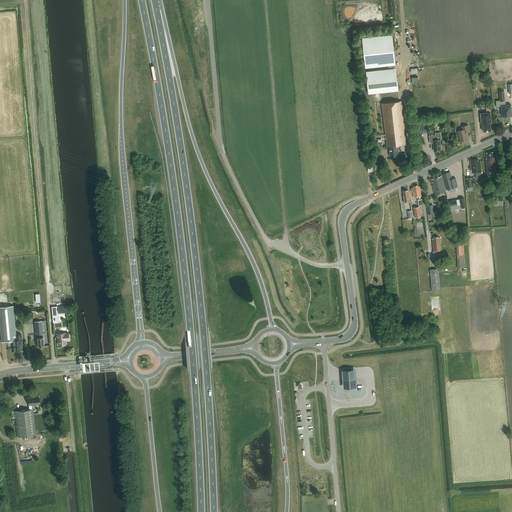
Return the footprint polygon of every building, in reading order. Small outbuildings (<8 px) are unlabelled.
[(366,67),(395,64),(392,34),(363,37),(366,67)] [(366,71),(369,94),(398,90),(396,68),(366,71)] [(398,154),(397,144),(405,143),(406,143),(402,101),(382,103),(382,105),(383,116),(386,144),(388,145),(388,147),(389,148),(390,155),(398,155),(398,154)] [(505,105),(502,105),(502,112),(503,112),(503,116),(511,115),(511,109),(511,104),(505,105)] [(491,123),(490,112),(480,113),(482,124),(483,124),(484,131),(491,130),(491,123)] [(466,132),(470,132),(468,125),(462,126),(463,129),(458,131),(461,141),(468,139),(466,132)] [(441,150),(440,139),(441,139),(440,132),(435,133),(435,135),(429,135),(430,143),(434,142),(434,151),(441,150)] [(487,176),(497,175),(495,157),(494,157),(493,152),(486,152),(487,158),(486,158),(487,176)] [(478,159),(470,160),(471,173),(475,173),(476,178),(482,177),(482,172),(480,161),(479,161),(478,159)] [(449,173),(448,172),(444,173),(444,175),(442,175),(446,189),(449,189),(455,187),(458,186),(455,178),(452,179),(450,173),(449,173)] [(436,194),(446,192),(441,176),(438,177),(438,175),(433,176),(434,178),(431,179),(436,194)] [(414,197),(421,196),(420,187),(418,187),(418,185),(414,186),(414,188),(411,188),(412,192),(413,192),(414,197)] [(451,210),(466,207),(464,198),(449,201),(451,210)] [(434,238),(432,238),(433,253),(436,252),(436,251),(441,250),(441,246),(440,237),(438,237),(438,236),(434,237),(434,238)] [(467,239),(457,239),(457,245),(456,245),(457,255),(457,258),(457,268),(463,268),(465,267),(465,258),(464,258),(464,245),(467,244),(467,239)] [(438,268),(429,269),(432,291),(441,290),(438,268)] [(13,305),(0,306),(0,329),(1,342),(13,341),(14,351),(21,351),(20,340),(22,340),(21,334),(16,335),(13,305)] [(57,306),(52,307),(52,314),(58,313),(67,312),(66,305),(57,306)] [(46,333),(45,320),(35,322),(36,335),(37,334),(37,337),(38,346),(39,346),(39,347),(41,347),(41,346),(45,346),(45,337),(43,337),(43,334),(46,333)] [(68,333),(64,333),(56,334),(57,338),(58,338),(58,344),(65,344),(65,341),(68,340),(68,333)] [(342,372),(344,390),(357,389),(356,371),(342,372)] [(29,409),(15,411),(18,437),(36,435),(33,409),(32,409),(32,405),(40,404),(39,396),(28,398),(29,405),(29,409)]
